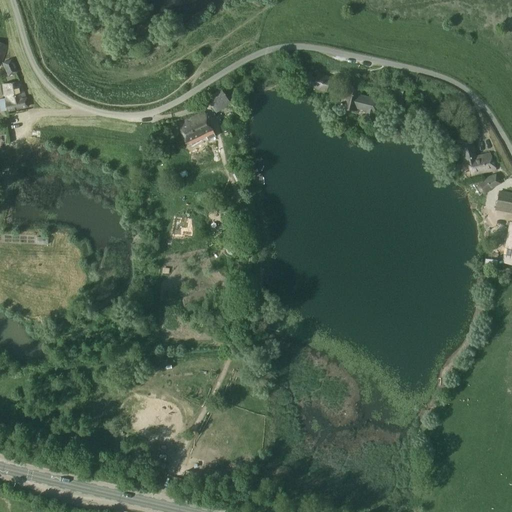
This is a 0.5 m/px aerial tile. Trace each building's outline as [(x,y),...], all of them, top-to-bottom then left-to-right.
[(2,63),(8,76),(18,72),(12,58),(2,63)] [(301,84),(326,91),(330,77),(317,73),(316,77),(304,73),(301,84)] [(5,99),(7,111),(28,107),(26,99),(21,82),(2,84),(5,99)] [(389,93),(402,95),(404,86),(391,84),(389,93)] [(364,119),(376,122),(378,113),(373,112),(376,99),(360,95),(361,89),(345,86),(340,108),(356,111),(357,109),(366,111),(364,119)] [(206,98),(216,114),(231,104),(222,87),(206,98)] [(178,124),(187,145),(206,136),(207,140),(215,136),(204,112),(178,124)] [(467,162),(472,176),(495,170),(490,154),(476,157),(473,140),(460,143),(464,162),(467,162)] [(484,178),(491,189),(501,184),(496,173),(484,178)] [(495,209),(511,212),(511,194),(498,191),(495,209)] [(141,440),(158,445),(162,431),(146,426),(141,440)]
